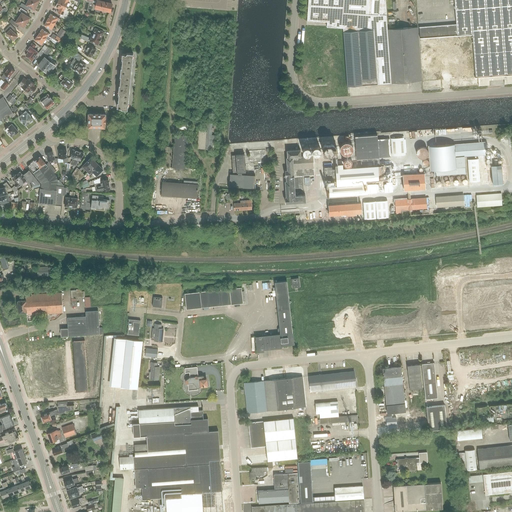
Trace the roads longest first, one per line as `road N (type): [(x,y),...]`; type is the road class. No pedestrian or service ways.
road 1 (unclassified): [(237,511),(229,387),(236,371),(366,353)]
road 2 (unclassified): [(291,81),(300,97),(325,104),(511,90)]
road 3 (unclassified): [(301,207),(118,226)]
road 4 (unclassified): [(193,124),(166,112),(175,13),(178,4),(223,0)]
road 5 (secondary): [(58,510),(0,347)]
road 6 (unclassified): [(378,511),(366,353)]
road 7 (unclassified): [(366,353),(511,337)]
road 8 (unclassified): [(118,226),(118,183),(107,160),(43,130)]
